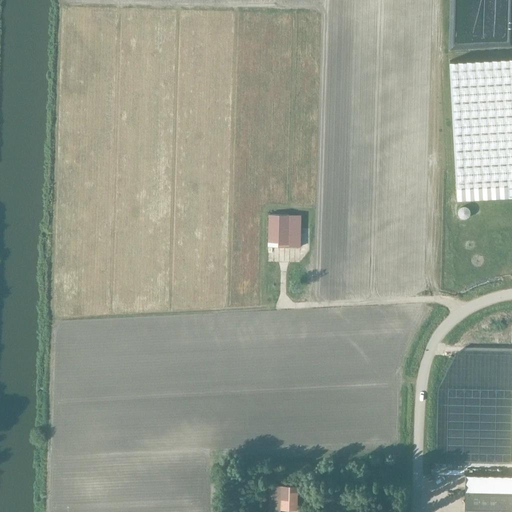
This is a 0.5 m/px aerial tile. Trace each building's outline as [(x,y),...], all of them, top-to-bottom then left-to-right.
[(268,246),(300,247),(300,214),(268,214),(268,246)] [(277,265),(267,265),(266,286),(276,287),(277,265)] [(489,284),(490,293),(498,293),(498,284),(489,284)] [(503,345),(511,345),(511,314),(504,315),(503,345)] [(511,474),(465,474),(465,491),(511,492),(511,474)] [(268,511),(280,511),(280,509),(296,510),(297,486),(269,485),(268,511)] [(511,511),(511,492),(465,491),(464,511),(511,511)]
